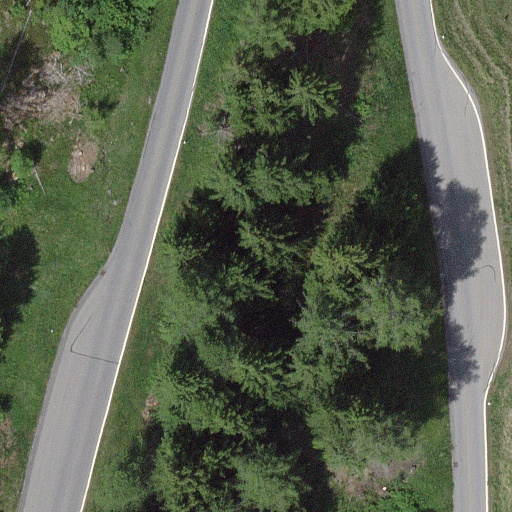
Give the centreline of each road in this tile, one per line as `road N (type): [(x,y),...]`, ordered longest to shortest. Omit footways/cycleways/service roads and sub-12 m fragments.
road 1 (unclassified): [(193,0),(63,511)]
road 2 (unclassified): [(468,511),(451,228),(413,0)]
